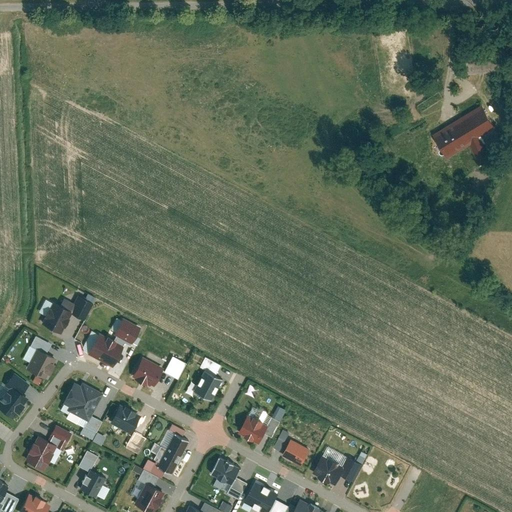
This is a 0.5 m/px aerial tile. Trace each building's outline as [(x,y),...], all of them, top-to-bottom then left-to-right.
[(505,49),(466,51),(467,77),(506,76),(505,49)] [(483,106),(433,137),(447,160),(470,146),(479,140),(497,129),(483,106)] [(479,140),(470,146),(480,162),(489,157),(479,140)] [(78,298),(72,316),(83,319),(89,301),(78,298)] [(73,311),(55,301),(42,324),(60,334),(73,311)] [(124,348),(96,335),(87,353),(115,366),(124,348)] [(56,359),(36,350),(27,371),(46,380),(56,359)] [(164,369),(142,357),(131,375),(153,388),(164,369)] [(223,379),(204,370),(193,393),(212,402),(223,379)] [(102,393),(75,379),(61,405),(88,420),(102,393)] [(28,398),(12,386),(0,402),(0,409),(13,418),(28,398)] [(141,417),(119,404),(108,423),(131,435),(141,417)] [(247,416),(238,434),(259,445),(268,427),(247,416)] [(182,433),(183,429),(170,424),(168,428),(182,433)] [(279,450),(289,431),(283,428),(272,446),(279,450)] [(91,440),(100,444),(104,435),(95,431),(91,440)] [(174,433),(166,448),(180,456),(189,440),(174,433)] [(58,448),(38,437),(25,461),(45,472),(58,448)] [(312,450),(292,440),(283,457),(304,467),(312,450)] [(180,456),(166,448),(156,466),(170,474),(180,456)] [(76,465),(88,470),(96,454),(84,449),(76,465)] [(356,460),(362,462),(366,453),(360,451),(356,460)] [(345,466),(324,455),(314,473),(334,485),(345,466)] [(241,468),(220,457),(211,474),(232,485),(241,468)] [(133,464),(130,469),(138,473),(141,467),(133,464)] [(353,481),(356,473),(345,469),(342,476),(353,481)] [(96,497),(105,478),(91,471),(82,491),(96,497)] [(0,502),(8,487),(0,482),(0,502)] [(268,511),(279,494),(257,483),(247,502),(265,511),(268,511)] [(154,511),(163,492),(144,484),(134,507),(146,511),(154,511)] [(48,511),(51,508),(30,495),(20,511),(48,511)] [(203,500),(198,509),(202,511),(217,511),(219,509),(203,500)] [(222,500),(219,508),(227,511),(228,511),(232,505),(222,500)] [(321,511),(300,501),(294,511),(321,511)]
